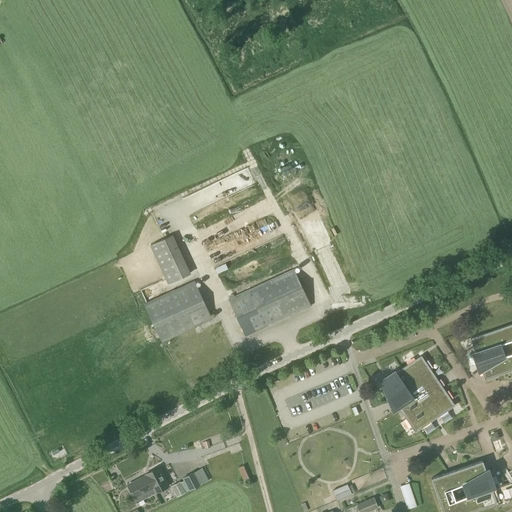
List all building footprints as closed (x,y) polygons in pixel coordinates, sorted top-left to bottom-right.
[(215,232),(204,237),(207,246),(218,242),(215,232)] [(149,246),(167,285),(190,274),(172,236),(149,246)] [(230,251),(222,253),(225,264),(232,262),(230,251)] [(228,300),(245,337),(310,307),(294,269),(228,300)] [(144,304),(162,343),(212,320),(194,282),(144,304)] [(454,470),(430,478),(441,511),(467,511),(494,503),(495,507),(511,500),(511,325),(472,339),(476,351),(472,353),(479,375),(482,373),(485,381),(491,379),(499,376),(501,376),(511,372),(511,483),(511,484),(509,482),(493,488),(488,474),(486,475),(482,461),(454,470)] [(454,406),(420,356),(381,383),(414,433),(454,406)] [(345,387),(351,384),(347,377),(342,379),(345,387)] [(238,468),(244,484),(250,481),(243,466),(238,468)] [(159,468),(146,474),(146,476),(155,493),(168,486),(159,468)] [(202,486),(195,472),(183,478),(190,492),(202,486)] [(146,476),(128,485),(137,502),(155,493),(146,476)] [(416,506),(408,483),(399,486),(407,509),(416,506)] [(331,491),(336,501),(351,494),(347,484),(331,491)] [(357,505),(359,511),(368,511),(378,508),(374,498),(357,505)]
